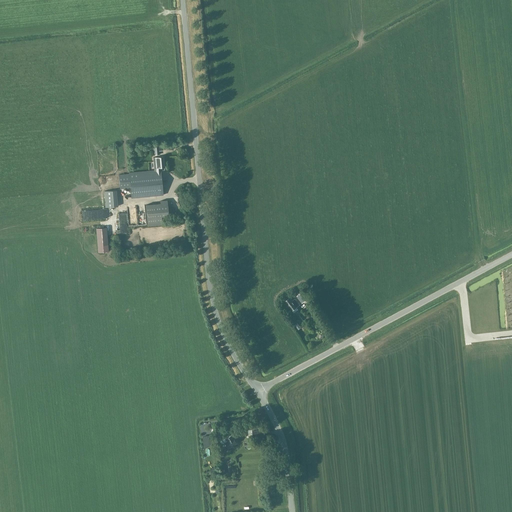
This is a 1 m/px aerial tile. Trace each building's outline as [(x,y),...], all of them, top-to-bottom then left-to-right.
[(161,168),(164,167),(163,157),(155,157),(153,158),(154,171),(129,174),(119,175),(120,189),(130,188),(131,198),(163,195),(161,171),(161,168)] [(105,207),(118,206),(116,190),(104,191),(105,207)] [(160,203),(145,205),(148,226),(162,224),(162,216),(169,215),(167,200),(160,201),(160,203)] [(108,251),(107,228),(96,228),(98,252),(108,251)] [(297,296),(302,303),(307,299),(306,299),(311,296),(306,289),(304,291),(302,288),(298,291),(300,294),(297,296)] [(292,310),(299,305),(295,299),(292,301),(290,298),(285,301),(292,310)] [(262,436),(262,431),(262,427),(258,427),(258,431),(252,431),(252,436),(262,436)] [(233,438),(231,435),(226,438),(223,439),(224,442),(228,448),(236,443),(233,438)]
